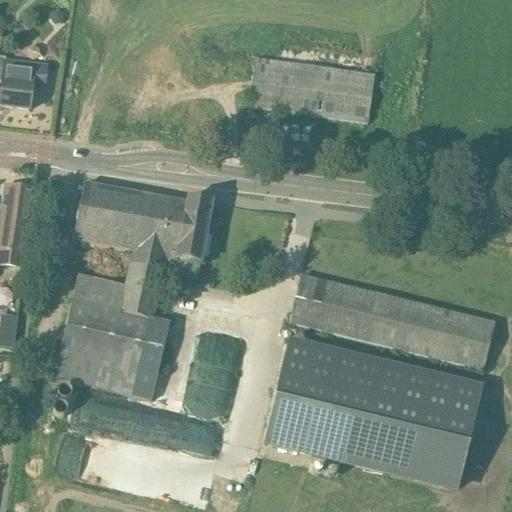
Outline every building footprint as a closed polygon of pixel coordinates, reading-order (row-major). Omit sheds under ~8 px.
[(52,14),(49,21),(54,26),(61,25),(63,18),(59,13),(52,14)] [(0,58),(0,82),(1,83),(0,91),(0,107),(29,112),(32,88),(44,90),(47,69),(18,66),(4,64),(5,59),(0,58)] [(374,78),(254,61),(248,109),(367,126),(374,78)] [(171,202),(83,186),(73,243),(133,254),(160,259),(171,202)] [(0,219),(0,267),(23,270),(34,192),(5,188),(1,220),(0,219)] [(186,205),(171,202),(160,259),(166,260),(165,265),(175,267),(173,275),(197,279),(210,204),(187,200),(186,205)] [(160,259),(133,254),(119,315),(151,322),(165,265),(166,260),(160,259)] [(494,325),(300,278),(289,324),(482,372),(494,325)] [(119,315),(71,304),(53,380),(74,385),(102,391),(151,403),(168,326),(151,322),(119,315)] [(0,347),(13,350),(13,347),(15,334),(0,331),(0,347)] [(232,373),(263,376),(265,340),(235,338),(232,373)] [(179,412),(187,414),(188,407),(209,411),(219,349),(190,345),(179,412)] [(478,392),(294,345),(269,444),(453,491),(478,392)] [(70,398),(71,396),(70,393),(69,391),(66,389),(64,389),(61,389),(59,391),(57,393),(57,396),(57,399),(59,401),(61,402),(64,403),(67,402),(69,401),(70,398)] [(138,442),(144,417),(78,400),(71,425),(138,442)] [(66,415),(67,412),(66,410),(64,407),(62,406),(59,405),(57,406),(54,408),(53,410),(52,413),(53,415),(54,418),(57,419),(59,420),(62,419),(64,418),(66,415)]
